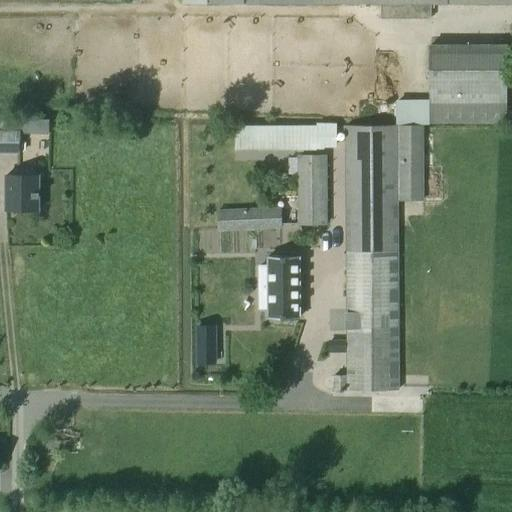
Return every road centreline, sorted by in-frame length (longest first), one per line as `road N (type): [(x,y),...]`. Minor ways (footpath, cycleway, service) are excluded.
road 1 (residential): [(14,511),(13,394),(414,401)]
road 2 (unknown): [(288,402),(330,273)]
